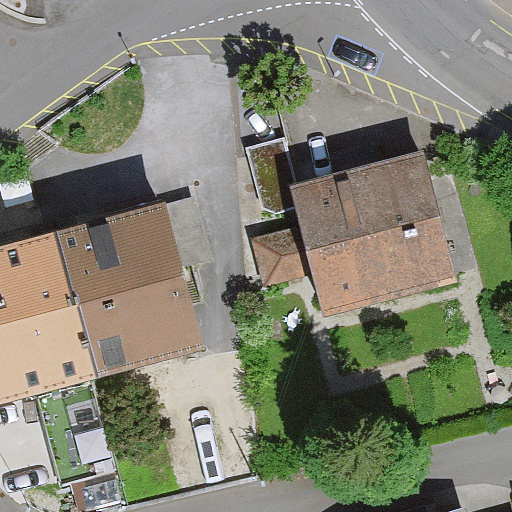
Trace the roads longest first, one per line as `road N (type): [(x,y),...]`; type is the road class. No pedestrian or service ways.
road 1 (residential): [(511,456),(273,511)]
road 2 (residential): [(205,0),(85,59),(0,119)]
road 3 (secondary): [(511,81),(409,0)]
